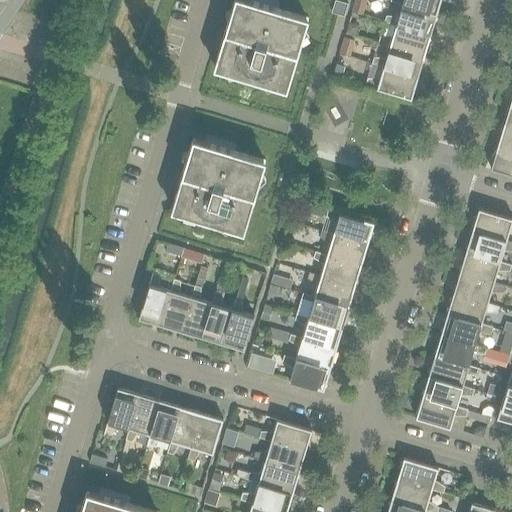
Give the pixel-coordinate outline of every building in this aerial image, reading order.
[(287,91),(309,18),(247,0),(234,0),(225,32),(214,69),(287,91)] [(332,13),(344,17),(348,4),(336,0),(332,13)] [(355,0),(352,11),(363,15),(366,0),(355,0)] [(436,16),(441,0),(391,0),(391,1),(402,5),(436,16)] [(430,36),(436,16),(402,5),(399,16),(386,16),(384,22),(396,26),(430,36)] [(349,23),(346,33),(356,35),(357,30),(354,24),(349,23)] [(424,57),(430,36),(396,26),(393,37),(380,37),(378,43),(424,57)] [(344,38),(340,53),(349,56),(354,41),(344,38)] [(383,67),(418,78),(424,57),(378,43),(378,44),(389,47),(386,58),(374,57),(372,64),(383,67)] [(337,65),(333,76),(341,79),(345,67),(337,65)] [(411,99),(418,78),(383,67),(380,78),(368,78),(365,85),(411,99)] [(511,106),(510,106),(503,126),(511,129),(511,106)] [(511,129),(503,126),(497,147),(511,151),(511,129)] [(244,234),(266,161),(193,139),(171,211),(244,234)] [(511,151),(497,147),(491,169),(511,175),(511,151)] [(314,206),(311,213),(323,217),(325,209),(314,206)] [(333,234),(368,244),(374,223),(328,209),(326,217),(337,223),(333,234)] [(472,230),(507,241),(510,230),(511,229),(511,218),(479,209),(472,230)] [(466,250),(501,261),(504,250),(511,250),(511,242),(506,241),(507,241),(472,230),(466,250)] [(361,265),(368,244),(333,234),(322,231),(320,237),(330,244),(327,255),(361,265)] [(168,244),(166,252),(181,256),(183,248),(168,244)] [(460,272),(494,282),(497,271),(510,271),(511,264),(501,261),(466,250),(460,272)] [(193,251),(190,260),(203,264),(205,254),(193,251)] [(324,264),(321,275),(355,286),(361,265),(327,255),(315,251),(313,258),(324,264)] [(200,266),(195,285),(201,287),(207,268),(200,266)] [(355,286),(321,275),(309,272),(307,279),(318,285),(315,296),(349,307),(355,286)] [(453,293),(488,303),(491,292),(504,292),(506,286),(494,282),(460,272),(453,293)] [(138,319),(160,325),(170,291),(159,288),(160,275),(152,273),(138,319)] [(274,275),(271,283),(279,285),(281,278),(274,275)] [(181,331),(191,297),(180,294),(180,281),(174,279),(171,291),(170,291),(160,325),(181,331)] [(271,284),(269,293),(278,296),(280,287),(271,284)] [(181,331),(201,337),(212,303),(201,300),(201,287),(195,285),(191,297),(181,331)] [(239,288),(236,298),(243,300),(246,290),(239,288)] [(212,303),(201,337),(222,344),(232,309),(222,306),(222,294),(215,292),(212,303)] [(343,327),(349,307),(315,296),(303,293),(301,299),(312,306),(308,317),(343,327)] [(488,303),(453,293),(447,313),(482,324),(485,313),(497,313),(499,307),(488,303)] [(233,309),(232,309),(222,344),(244,350),(254,316),(242,312),(243,300),(236,298),(233,309)] [(265,306),(261,319),(269,321),(273,308),(265,306)] [(441,334),(475,345),(479,333),(491,334),(493,327),(482,324),(447,313),(441,334)] [(336,348),(343,327),(308,317),(297,314),(295,320),(305,327),(302,338),(336,348)] [(281,331),(279,338),(288,341),(290,334),(281,331)] [(511,334),(506,333),(503,342),(511,344),(511,334)] [(330,369),(336,348),(302,338),(290,334),(288,341),(299,347),(296,358),(330,369)] [(435,355),(469,365),(472,354),(485,355),(487,348),(475,345),(441,334),(435,355)] [(488,350),(486,356),(494,359),(496,353),(488,350)] [(259,370),(263,357),(251,354),(248,366),(259,370)] [(330,369),(296,358),(284,355),(282,361),(293,368),(289,380),(324,390),(330,369)] [(428,376),(463,386),(466,375),(478,376),(480,369),(469,366),(469,365),(435,355),(428,376)] [(497,418),(511,422),(511,372),(497,418)] [(422,396),(456,407),(460,396),(472,396),(474,390),(463,386),(428,376),(422,396)] [(490,387),(488,393),(497,396),(500,387),(494,385),(490,387)] [(118,425),(129,428),(139,394),(118,388),(104,434),(111,436),(118,425)] [(139,431),(150,435),(160,400),(139,394),(129,428),(126,440),(132,442),(139,431)] [(416,418),(450,428),(453,416),(466,417),(468,410),(456,407),(422,396),(416,418)] [(159,438),(170,441),(181,407),(160,400),(150,435),(146,446),(153,448),(159,438)] [(201,413),(181,407),(170,441),(167,453),(173,454),(180,444),(191,447),(201,413)] [(483,410),(482,415),(490,417),(493,408),(489,407),(483,410)] [(201,450),(213,454),(223,419),(201,413),(191,447),(188,459),(194,461),(201,450)] [(271,441),(305,452),(312,430),(277,420),(274,432),(261,431),(259,438),(271,441)] [(475,429),(474,434),(483,437),(486,428),(481,426),(475,429)] [(227,430),(223,444),(235,447),(239,433),(227,430)] [(265,462),(299,472),(305,452),(271,441),(267,452),(255,452),(253,459),(265,462)] [(92,455),(90,462),(105,467),(107,460),(92,455)] [(397,479),(432,490),(443,493),(445,487),(434,480),(438,468),(404,458),(397,479)] [(258,483),(293,493),(299,472),(265,462),(261,473),(249,473),(247,479),(258,483)] [(140,469),(138,477),(146,480),(149,471),(140,469)] [(214,473),(210,485),(220,489),(224,476),(214,473)] [(161,475),(159,484),(168,487),(170,478),(161,475)] [(391,500),(425,510),(430,511),(437,511),(439,507),(428,501),(432,490),(397,479),(391,500)] [(279,511),(287,511),(293,493),(258,483),(255,494),(243,493),(241,500),(252,503),(252,504),(279,511)] [(187,484),(185,491),(199,496),(201,488),(187,484)] [(80,511),(155,511),(87,491),(80,511)] [(208,491),(204,503),(215,506),(219,494),(208,491)] [(391,500),(387,511),(424,511),(425,510),(391,500)] [(492,511),(493,509),(472,502),(468,511),(492,511)]
